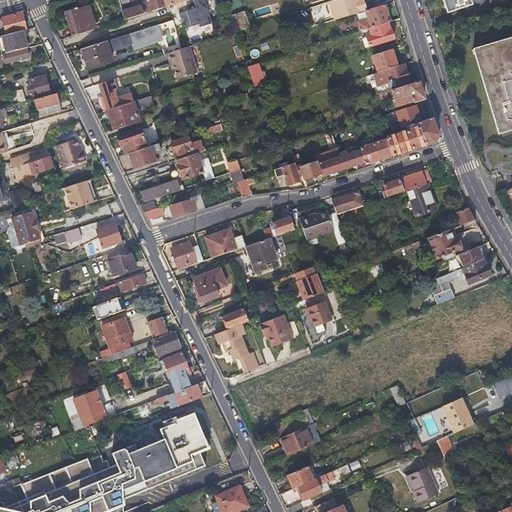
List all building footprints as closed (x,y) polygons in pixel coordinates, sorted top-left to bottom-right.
[(164,6),(162,0),(146,0),(147,3),(121,12),(123,19),(164,6)] [(227,13),(235,10),(243,7),(240,0),(224,0),(222,1),(227,13)] [(358,2),(357,0),(332,0),(328,1),(334,20),(364,10),(366,10),(363,0),(358,2)] [(441,0),(443,4),(447,14),(472,5),(470,0),(441,0)] [(93,29),(89,16),(85,4),(65,11),(73,35),(93,29)] [(363,30),(387,22),(389,22),(387,14),(384,4),(366,10),(364,10),(367,19),(356,22),(359,31),(363,30)] [(398,19),(396,12),(387,14),(389,22),(398,19)] [(7,34),(21,30),(26,29),(21,13),(2,18),(3,21),(1,21),(3,29),(5,28),(7,34)] [(389,30),(387,22),(363,30),(368,46),(394,38),(391,29),(389,30)] [(112,60),(111,56),(109,52),(133,44),(134,48),(160,40),(156,25),(81,49),(86,68),(112,60)] [(27,49),(21,30),(7,34),(2,36),(8,54),(27,49)] [(511,36),(473,48),(498,134),(511,129),(511,36)] [(196,57),(192,44),(188,46),(192,58),(196,57)] [(173,69),(193,63),(192,58),(188,46),(165,53),(169,63),(171,62),(172,67),(173,69)] [(377,72),(396,65),(390,48),(371,54),(377,72)] [(30,58),(27,49),(8,54),(0,55),(0,66),(6,64),(6,65),(30,58)] [(253,87),(259,85),(264,84),(257,62),(246,65),(253,87)] [(196,72),(193,63),(173,69),(176,78),(196,72)] [(410,83),(403,63),(396,65),(377,72),(372,74),(376,85),(387,82),(389,89),(406,84),(410,83)] [(31,93),(31,94),(31,95),(37,94),(38,97),(50,93),(44,74),(26,79),(28,85),(26,86),(28,94),(31,93)] [(98,83),(107,109),(133,101),(131,95),(131,93),(117,98),(115,92),(117,91),(113,78),(98,83)] [(411,98),(406,84),(389,89),(394,104),(411,98)] [(133,101),(147,97),(145,90),(131,95),(133,101)] [(37,114),(41,113),(44,112),(43,106),(59,101),(57,94),(33,100),(37,114)] [(107,109),(107,110),(113,130),(139,122),(135,107),(142,105),(142,106),(153,103),(151,96),(147,97),(133,101),(107,109)] [(43,106),(44,112),(61,107),(59,101),(43,106)] [(399,128),(403,127),(420,121),(414,104),(393,111),(399,128)] [(405,132),(410,149),(434,141),(437,135),(431,117),(420,121),(403,127),(405,132)] [(205,128),(205,131),(206,134),(222,129),(220,123),(205,128)] [(126,155),(127,154),(147,148),(140,128),(114,136),(118,148),(123,146),(126,155)] [(393,155),(410,149),(405,132),(387,138),(387,139),(393,155)] [(175,151),(178,159),(192,154),(186,137),(168,143),(171,153),(175,151)] [(76,139),(56,146),(63,168),(85,160),(82,153),(81,153),(78,146),(76,139)] [(379,159),(393,155),(387,139),(374,144),(379,159)] [(296,149),(294,143),(287,145),(289,151),(296,149)] [(160,152),(157,144),(147,148),(127,154),(133,170),(155,162),(153,155),(160,152)] [(364,164),(379,159),(374,144),(359,149),(360,151),(363,162),(364,164)] [(12,168),(11,168),(10,169),(13,179),(16,178),(19,180),(22,179),(24,176),(54,167),(46,148),(32,152),(32,151),(9,159),(12,168)] [(343,169),(363,162),(360,151),(339,158),(343,169)] [(192,154),(178,159),(174,160),(180,179),(201,173),(194,153),(192,154)] [(297,155),(291,157),(293,164),(300,162),(297,155)] [(322,176),(343,169),(339,158),(318,165),(321,174),(322,176)] [(227,162),(231,171),(239,169),(235,159),(227,162)] [(311,177),(321,174),(318,165),(317,162),(296,170),(298,176),(300,174),(303,180),(311,177)] [(299,181),(298,176),(296,170),(293,164),(273,171),(275,178),(283,175),(287,185),(299,181)] [(231,171),(234,182),(237,180),(242,179),(239,169),(231,171)] [(404,192),(407,190),(425,184),(421,172),(399,179),(404,192)] [(259,173),(245,178),(248,185),(262,181),(259,173)] [(248,185),(245,178),(242,179),(237,180),(243,196),(250,193),(248,185)] [(385,198),(404,192),(399,179),(383,185),(386,192),(383,193),(385,198)] [(73,208),(92,202),(89,194),(88,189),(90,188),(87,180),(67,187),(73,208)] [(181,185),(179,185),(177,186),(175,180),(140,191),(143,201),(182,188),(181,185)] [(425,184),(407,190),(416,216),(436,209),(427,183),(425,184)] [(19,189),(8,192),(14,208),(24,205),(19,189)] [(331,201),(334,208),(337,215),(363,206),(358,192),(331,201)] [(169,205),(171,211),(173,217),(196,209),(192,197),(169,205)] [(143,212),(149,210),(155,208),(153,202),(140,206),(143,212)] [(155,208),(149,210),(151,219),(164,214),(162,206),(155,208)] [(468,207),(451,214),(433,221),(435,226),(457,218),(460,226),(476,220),(468,207)] [(311,216),(311,215),(300,219),(307,238),(316,234),(317,237),(334,231),(339,243),(346,240),(337,215),(334,208),(311,216)] [(13,217),(22,244),(43,238),(40,230),(42,229),(38,218),(37,218),(34,210),(13,217)] [(286,214),(283,215),(279,216),(280,219),(272,222),(275,229),(271,230),(273,236),(293,229),(289,216),(287,217),(286,214)] [(104,250),(113,247),(122,244),(116,226),(98,232),(104,250)] [(65,231),(67,235),(68,239),(81,235),(78,227),(65,231)] [(241,233),(237,235),(232,236),(229,228),(205,237),(213,257),(246,245),(241,233)] [(456,238),(454,239),(452,240),(449,230),(427,238),(436,261),(444,258),(444,259),(455,255),(453,252),(461,250),(456,238)] [(276,258),(269,237),(246,245),(255,271),(265,267),(263,262),(276,258)] [(190,247),(189,243),(187,240),(170,246),(178,267),(194,261),(195,263),(203,260),(197,244),(190,247)] [(463,267),(484,259),(479,245),(458,254),(463,267)] [(107,253),(111,264),(114,275),(135,268),(128,246),(107,253)] [(490,275),(484,259),(463,267),(462,267),(461,268),(468,284),(490,275)] [(196,292),(197,297),(199,302),(217,296),(215,290),(225,286),(219,269),(193,278),(198,292),(196,292)] [(457,276),(456,273),(455,270),(426,282),(429,290),(430,289),(436,304),(454,297),(447,280),(457,276)] [(103,294),(109,292),(115,290),(117,293),(145,283),(142,273),(100,288),(103,294)] [(470,291),(473,298),(476,306),(495,299),(489,283),(470,291)] [(99,318),(111,314),(123,309),(118,298),(94,306),(99,318)] [(307,308),(311,317),(314,327),(332,320),(324,301),(307,308)] [(375,364),(498,313),(493,302),(371,355),(375,364)] [(228,328),(238,324),(242,323),(247,321),(242,308),(223,315),(228,328)] [(112,347),(122,343),(133,339),(125,317),(103,326),(112,347)] [(148,323),(150,329),(153,335),(166,331),(161,317),(148,323)] [(262,330),(264,335),(266,340),(282,334),(278,326),(273,328),(269,320),(257,324),(260,331),(262,330)] [(246,333),(242,323),(238,324),(228,328),(215,333),(219,343),(223,342),(227,352),(231,351),(234,359),(239,358),(244,372),(257,367),(251,352),(247,354),(240,335),(246,333)] [(152,339),(155,347),(158,355),(180,347),(174,331),(152,339)] [(156,400),(179,391),(196,384),(205,381),(200,372),(185,377),(185,376),(189,374),(181,352),(162,360),(171,383),(152,390),(156,400)] [(100,358),(101,361),(102,364),(115,359),(114,353),(100,358)] [(42,380),(45,379),(48,378),(40,359),(35,361),(42,380)] [(36,372),(33,363),(12,372),(16,380),(36,372)] [(511,375),(492,384),(500,401),(511,395),(511,375)] [(184,403),(201,397),(196,384),(179,391),(184,403)] [(75,430),(109,418),(98,389),(64,401),(75,430)] [(462,398),(442,406),(454,433),(474,425),(462,398)] [(274,421),(280,437),(306,425),(311,423),(308,415),(305,408),(274,421)] [(317,411),(308,415),(311,423),(312,422),(320,418),(317,411)] [(0,511),(103,511),(120,506),(119,500),(203,467),(197,453),(206,449),(192,413),(156,427),(161,439),(125,454),(124,451),(122,449),(119,449),(109,453),(116,473),(75,489),(76,499),(66,503),(60,496),(46,501),(42,495),(27,501),(27,511),(23,511),(0,507),(0,511)] [(423,433),(416,418),(410,420),(414,430),(417,436),(423,433)] [(408,432),(414,430),(410,420),(404,423),(408,432)] [(306,425),(313,443),(320,440),(312,422),(311,423),(306,425)] [(306,425),(280,437),(287,454),(313,443),(306,425)] [(445,460),(451,457),(456,455),(447,436),(437,441),(445,460)] [(314,479),(311,472),(308,465),(287,475),(293,488),(299,485),(314,479)] [(414,491),(417,497),(419,502),(439,494),(427,468),(410,475),(416,490),(414,491)] [(314,479),(299,485),(305,499),(322,492),(318,482),(325,479),(326,482),(329,481),(325,473),(314,479)] [(416,490),(410,475),(406,477),(412,492),(414,491),(416,490)] [(0,491),(20,483),(17,478),(0,484),(0,491)] [(222,511),(234,511),(236,511),(247,506),(239,486),(216,496),(222,511)] [(315,507),(333,499),(332,497),(314,505),(315,507)] [(336,505),(333,499),(315,507),(317,511),(345,511),(341,502),(336,505)]
